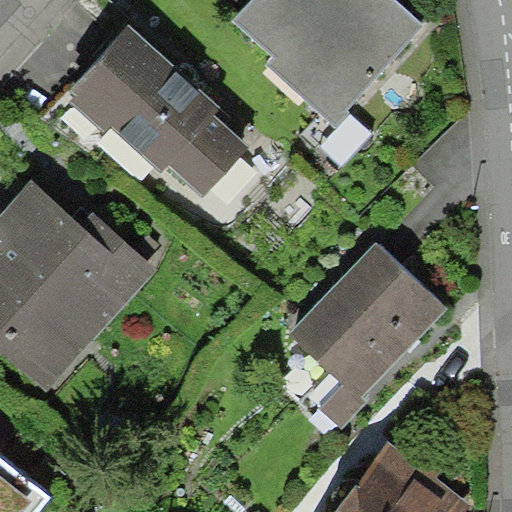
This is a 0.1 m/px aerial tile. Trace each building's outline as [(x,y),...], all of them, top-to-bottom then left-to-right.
[(398,0),(258,0),(239,21),(280,59),(271,68),(338,131),(432,32),(398,0)] [(129,32),(72,92),(199,200),(247,146),(129,32)] [(86,235),(32,182),(0,214),(0,346),(44,389),(158,273),(102,218),(86,235)] [(380,236),(291,326),(346,381),(318,408),(338,428),(455,310),(380,236)] [(461,511),(470,502),(387,439),(332,511),(461,511)] [(29,511),(47,492),(0,451),(0,511),(29,511)]
